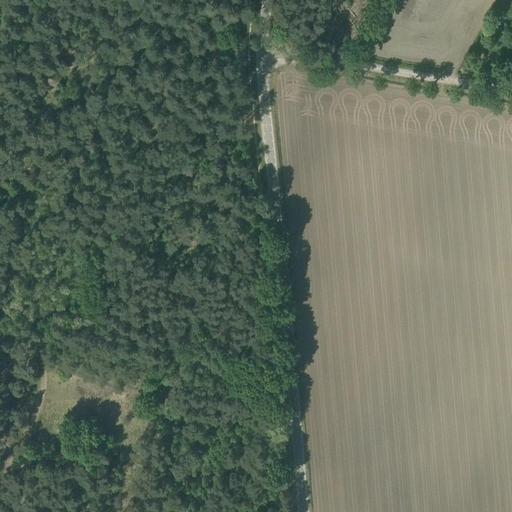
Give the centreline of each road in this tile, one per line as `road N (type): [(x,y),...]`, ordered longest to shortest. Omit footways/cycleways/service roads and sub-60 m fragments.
road 1 (unclassified): [(299,511),(260,54)]
road 2 (unclassified): [(511,93),(260,54)]
road 3 (track): [(286,377),(41,318)]
road 4 (track): [(0,307),(41,318),(43,379),(33,418),(0,470)]
